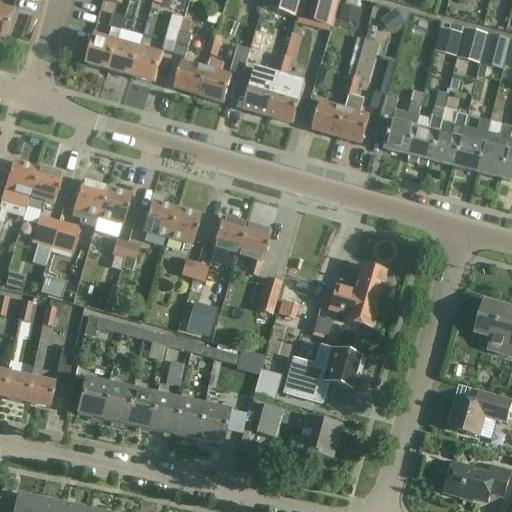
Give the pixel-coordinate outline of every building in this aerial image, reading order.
[(266,0),(264,10),(295,18),(299,0),(266,0)] [(301,0),(297,19),(298,20),(331,28),(332,28),(339,0),(301,0)] [(364,11),(359,10),(362,2),(356,0),(347,0),(346,6),(342,5),(337,19),(359,26),(364,11)] [(0,10),(0,40),(3,41),(11,13),(0,10)] [(183,19),(173,16),(163,51),(174,54),(179,33),(183,19)] [(441,29),(435,53),(456,58),(463,29),(450,26),(449,31),(441,29)] [(108,41),(94,37),(86,65),(109,71),(116,44),(117,44),(120,32),(112,29),(108,41)] [(465,29),(457,60),(480,66),(488,35),(465,29)] [(179,33),(174,54),(174,56),(185,59),(192,37),(179,33)] [(210,36),(207,45),(221,49),(223,40),(210,36)] [(482,64),(503,70),(510,41),(489,36),(482,64)] [(355,98),(361,80),(369,83),(379,47),(364,43),(354,79),(349,98),(344,112),(337,138),(362,145),(369,119),(360,116),(365,101),(355,98)] [(116,44),(109,71),(132,78),(139,51),(117,44),(116,44)] [(218,59),(221,49),(207,45),(204,55),(218,59)] [(250,52),(238,48),(230,73),(243,77),(250,52)] [(139,51),(132,78),(155,84),(162,57),(139,51)] [(249,91),(243,110),(268,118),(276,91),(280,78),(280,77),(286,59),(279,57),(274,75),(255,70),(251,84),(249,91)] [(388,76),(393,62),(381,58),(376,72),(388,76)] [(276,91),(268,118),(293,125),(299,106),(301,99),(305,84),(286,79),(292,61),(286,59),(280,77),(280,78),(276,91)] [(209,61),(206,70),(199,97),(224,105),(232,78),(221,75),(224,65),(209,61)] [(182,63),(180,70),(174,90),(199,97),(206,70),(182,63)] [(322,66),(316,89),(329,92),(334,74),(342,76),(343,72),(322,66)] [(348,77),(342,96),(349,98),(354,79),(348,77)] [(384,96),(377,94),(373,93),(369,108),(380,110),(384,96)] [(398,100),(384,96),(380,110),(373,136),(388,140),(385,151),(408,157),(415,129),(420,106),(423,95),(414,93),(408,115),(395,111),(398,100)] [(408,157),(431,163),(444,110),(448,95),(444,94),(442,103),(438,102),(435,103),(428,133),(415,129),(408,157)] [(320,104),(317,111),(312,131),(337,138),(344,112),(320,104)] [(431,163),(454,168),(464,128),(467,118),(457,115),(458,113),(444,110),(431,163)] [(454,168),(477,174),(488,133),(491,123),(480,121),(477,131),(464,128),(454,168)] [(500,180),(510,139),(511,131),(511,128),(504,126),(501,136),(488,133),(477,174),(500,180)] [(511,139),(510,139),(500,180),(511,183),(511,139)] [(9,204),(25,209),(37,170),(12,163),(0,202),(1,202),(0,205),(0,231),(2,225),(6,226),(9,215),(6,214),(9,204)] [(37,170),(25,209),(40,213),(41,211),(51,214),(62,178),(37,170)] [(73,212),(71,218),(80,221),(79,225),(94,230),(98,219),(106,191),(81,183),(75,202),(73,212)] [(131,198),(106,191),(98,219),(122,227),(131,198)] [(150,203),(144,223),(142,232),(167,239),(175,211),(150,203)] [(200,218),(175,211),(167,239),(191,247),(200,218)] [(51,250),(58,224),(39,218),(31,244),(51,250)] [(220,220),(215,239),(212,249),(237,256),(245,227),(220,220)] [(58,224),(51,250),(70,255),(78,230),(58,224)] [(270,235),(245,227),(237,256),(250,260),(246,276),(257,279),(270,235)] [(116,242),(111,262),(119,265),(120,260),(123,261),(127,245),(116,242)] [(138,248),(127,245),(123,261),(134,264),(138,248)] [(36,253),(32,264),(36,266),(44,268),(47,260),(47,257),(36,253)] [(181,278),(192,281),(197,265),(185,262),(181,278)] [(197,265),(192,281),(203,284),(208,268),(197,265)] [(340,291),(334,312),(348,316),(346,323),(361,327),(372,330),(377,313),(373,312),(384,272),(361,266),(354,295),(340,291)] [(9,273),(5,288),(21,292),(26,278),(9,273)] [(254,319),(269,323),(280,286),(265,281),(254,319)] [(0,317),(4,318),(8,300),(0,297),(0,317)] [(281,302),(277,316),(294,322),(298,307),(281,302)] [(511,309),(484,302),(475,335),(491,339),(488,351),(511,357),(511,309)] [(21,303),(19,310),(17,321),(28,323),(32,305),(21,303)] [(41,326),(51,329),(55,310),(45,308),(41,326)] [(184,312),(179,327),(191,331),(196,316),(184,312)] [(97,320),(94,330),(112,334),(115,325),(97,320)] [(145,333),(127,328),(124,338),(143,342),(145,333)] [(169,339),(150,334),(147,344),(166,349),(169,339)] [(190,355),(192,346),(174,341),(171,350),(190,355)] [(214,361),(216,352),(197,347),(195,356),(214,361)] [(293,362),(284,396),(321,407),(326,392),(324,391),(326,385),(351,392),(360,360),(320,349),(315,368),(293,362)] [(221,353),(218,362),(236,367),(239,358),(221,353)] [(165,385),(178,388),(183,366),(170,364),(165,385)] [(282,378),(260,372),(253,396),(274,402),(282,378)] [(6,375),(1,400),(25,405),(30,380),(6,375)] [(30,380),(25,405),(49,410),(54,386),(30,380)] [(76,416),(100,422),(108,386),(84,380),(76,416)] [(124,427),(132,391),(108,386),(100,422),(124,427)] [(124,427),(148,432),(156,396),(132,391),(124,427)] [(511,404),(511,401),(498,398),(478,392),(475,404),(457,399),(448,429),(478,438),(484,419),(506,425),(511,404)] [(172,437),(180,401),(156,396),(148,432),(172,437)] [(196,443),(204,406),(180,401),(172,437),(196,443)] [(220,448),(225,428),(228,412),(204,406),(196,443),(220,448)] [(340,428),(321,423),(263,407),(255,435),(274,440),(278,425),(302,431),(295,453),(312,458),(311,460),(315,461),(316,459),(330,463),(340,428)] [(469,440),(467,446),(476,449),(478,442),(469,440)] [(511,474),(491,468),(489,476),(452,465),(444,494),(462,500),(463,498),(487,504),(489,495),(503,499),(511,474)] [(38,511),(41,502),(16,497),(12,511),(38,511)] [(41,502),(38,511),(63,511),(65,507),(41,502)]
